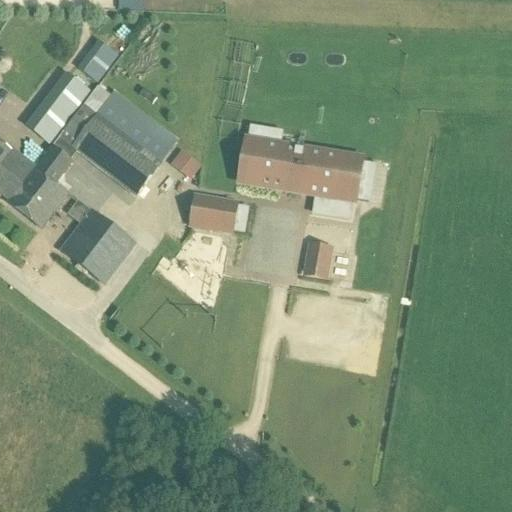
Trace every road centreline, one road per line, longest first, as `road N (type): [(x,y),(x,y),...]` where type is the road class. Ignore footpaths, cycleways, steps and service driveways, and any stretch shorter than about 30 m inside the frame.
road 1 (unclassified): [(170,398),(0,269)]
road 2 (track): [(318,511),(170,398)]
